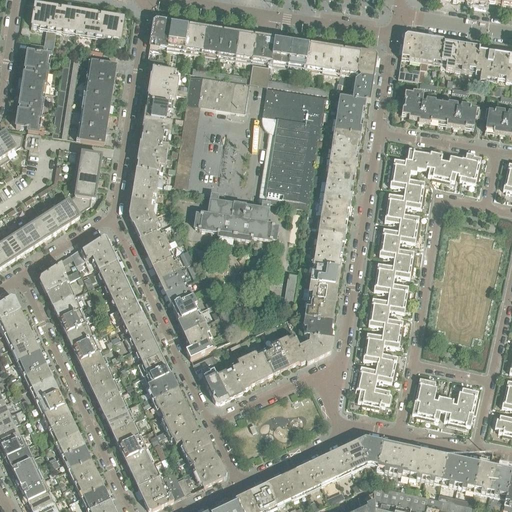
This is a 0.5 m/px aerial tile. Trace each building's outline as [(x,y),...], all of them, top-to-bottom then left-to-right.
[(486,5),(487,0),(465,0),(465,5),(466,7),(470,8),(472,6),(479,7),(480,9),(484,10),(486,8),(486,5)] [(511,0),(487,0),(486,5),(487,5),(488,6),(493,7),(495,7),(496,7),(511,9),(511,0)] [(75,36),(79,15),(35,8),(31,29),(47,32),(46,34),(48,34),(49,32),(62,34),(62,37),(64,37),(65,35),(75,36)] [(120,43),(124,22),(79,15),(75,36),(86,38),(85,40),(88,41),(88,38),(102,40),(101,43),(103,43),(104,41),(110,42),(120,43)] [(167,52),(171,26),(156,23),(153,25),(149,50),(160,52),(160,51),(167,52)] [(201,59),(205,31),(171,26),(167,52),(166,53),(182,56),(182,59),(185,60),(185,56),(201,59)] [(234,64),(239,37),(205,31),(201,59),(217,61),(216,65),(217,65),(219,65),(219,62),(234,64)] [(261,69),(265,41),(257,40),(239,37),(234,64),(251,67),(250,70),(252,70),(252,67),(261,69)] [(440,69),(444,46),(442,44),(431,42),(418,40),(417,40),(407,38),(404,40),(401,63),(420,66),(419,72),(419,77),(419,78),(422,78),(424,68),(423,66),(440,69)] [(286,72),(291,45),(265,41),(261,69),(270,70),(269,73),(271,73),(271,70),(286,72)] [(454,74),(458,48),(451,47),(450,45),(446,44),(444,46),(440,69),(439,72),(445,72),(445,73),(454,74)] [(321,78),(325,50),(291,45),(286,72),(303,75),(302,77),(304,78),(305,78),(305,75),(321,78)] [(43,55),(44,49),(30,47),(29,53),(32,53),(43,55)] [(474,78),(478,54),(479,55),(479,52),(478,49),(474,49),(472,51),(465,50),(464,47),(460,47),(458,48),(454,74),(468,76),(474,78)] [(357,75),(358,69),(360,56),(325,50),(321,78),(336,80),(336,82),(338,83),(339,78),(340,78),(340,75),(353,78),(357,75)] [(511,71),(508,71),(510,59),(487,56),(486,55),(481,54),(480,55),(479,55),(478,54),(474,78),(474,80),(480,80),(479,85),(486,86),(486,82),(511,86),(511,76),(511,77),(511,73),(511,71)] [(46,70),(48,61),(50,61),(50,59),(42,58),(32,56),(27,55),(21,93),(45,96),(45,95),(43,94),(44,88),(46,89),(49,71),(46,70)] [(375,72),(377,60),(375,57),(360,55),(360,56),(358,69),(375,72)] [(114,66),(115,60),(103,58),(102,65),(114,66)] [(164,72),(165,64),(164,64),(148,61),(146,70),(152,71),(152,70),(164,72)] [(114,85),(115,75),(116,75),(117,69),(91,65),(89,79),(86,79),(86,81),(114,85)] [(372,88),(374,74),(375,72),(358,69),(357,75),(353,78),(353,84),(344,90),(346,92),(353,86),(352,94),(348,93),(346,102),(366,105),(370,105),(372,88)] [(178,81),(179,75),(164,72),(152,70),(152,71),(147,104),(164,107),(174,109),(176,98),(186,100),(188,90),(181,89),(180,93),(177,92),(179,82),(178,81)] [(417,85),(419,78),(419,77),(410,76),(401,75),(399,74),(397,82),(401,83),(417,85)] [(186,100),(185,108),(216,113),(214,121),(217,122),(217,125),(228,126),(229,116),(244,118),(244,117),(242,116),(247,90),(249,90),(249,89),(190,80),(188,90),(186,100)] [(112,98),(114,85),(86,81),(86,83),(88,83),(86,95),(84,95),(83,98),(86,99),(84,111),(81,111),(81,112),(109,116),(111,103),(111,104),(112,98)] [(437,128),(441,105),(426,102),(425,105),(422,105),(423,96),(418,96),(419,92),(416,91),(416,95),(412,95),(412,97),(405,96),(401,118),(409,120),(408,122),(417,123),(417,126),(423,127),(424,126),(437,128)] [(315,160),(317,149),(320,132),(321,130),(323,117),(324,115),(326,102),(304,98),(266,92),(262,121),(262,125),(262,128),(264,131),(266,134),(269,136),(267,153),(272,154),(267,186),(264,206),(274,207),(276,207),(307,213),(309,199),(312,182),(316,183),(316,182),(316,180),(313,179),(313,176),(315,165),(319,166),(320,162),(315,162),(315,160)] [(41,122),(43,104),(41,104),(42,98),(44,98),(45,96),(21,93),(15,130),(25,132),(28,133),(27,136),(38,137),(39,132),(37,131),(39,122),(41,122)] [(360,139),(366,105),(346,102),(340,101),(337,117),(334,134),(334,135),(360,139)] [(172,115),(173,109),(174,109),(164,107),(147,104),(142,138),(168,142),(168,136),(170,137),(172,126),(173,115),(172,115)] [(511,139),(511,115),(495,113),(487,112),(486,114),(478,113),(477,112),(478,110),(441,105),(437,128),(452,130),(452,131),(458,132),(458,131),(473,134),(475,121),(486,123),(484,135),(499,138),(499,139),(505,140),(505,139),(511,139)] [(107,129),(109,116),(81,112),(81,114),(83,115),(81,127),(79,126),(78,130),(81,130),(79,142),(77,142),(76,144),(104,148),(106,135),(107,130),(107,129)] [(21,149),(23,139),(8,136),(6,137),(5,135),(0,138),(0,148),(9,163),(9,162),(7,158),(21,149)] [(355,172),(360,139),(334,135),(332,151),(329,168),(355,172)] [(38,152),(40,140),(39,140),(28,138),(27,139),(27,140),(25,150),(26,151),(29,151),(37,152),(38,152)] [(166,160),(168,149),(167,149),(168,143),(168,142),(142,138),(136,172),(162,176),(163,170),(165,170),(166,160)] [(0,168),(9,163),(0,148),(0,168)] [(429,164),(430,160),(431,156),(431,154),(413,151),(413,153),(409,152),(407,160),(406,160),(405,163),(402,163),(402,164),(417,166),(417,172),(426,173),(426,171),(428,164),(429,164)] [(267,186),(272,154),(267,153),(261,185),(267,186)] [(100,170),(101,159),(81,156),(77,155),(75,166),(100,170)] [(440,185),(445,165),(441,164),(442,158),(431,156),(430,160),(429,164),(428,164),(426,171),(429,171),(427,180),(432,181),(431,183),(440,185)] [(482,166),(480,166),(481,161),(474,160),(474,159),(466,157),(465,163),(462,162),(462,163),(460,170),(480,175),(482,166)] [(458,178),(460,170),(462,163),(450,160),(448,166),(445,165),(440,185),(449,187),(450,185),(454,186),(456,177),(458,178)] [(417,172),(417,166),(402,164),(394,163),(393,168),(391,167),(390,176),(410,179),(410,175),(416,176),(417,172)] [(98,181),(100,170),(75,166),(73,177),(98,181)] [(511,168),(508,167),(507,172),(505,171),(503,180),(511,181),(511,168)] [(350,205),(355,172),(329,168),(326,184),(324,201),(350,205)] [(478,184),(480,175),(460,170),(458,178),(458,180),(460,180),(459,185),(462,186),(462,187),(466,188),(466,186),(475,188),(476,184),(478,184)] [(162,191),(163,182),(158,182),(159,176),(162,176),(136,172),(132,202),(154,206),(157,190),(162,191)] [(408,187),(409,183),(410,179),(390,176),(389,185),(390,186),(389,190),(398,191),(398,193),(402,194),(402,192),(405,192),(405,187),(408,187)] [(96,191),(98,181),(73,177),(72,188),(96,191)] [(511,181),(503,180),(501,189),(503,189),(502,194),(506,195),(505,196),(509,197),(510,196),(511,196),(511,181)] [(424,200),(426,191),(423,190),(424,186),(416,184),(416,183),(412,182),(411,184),(409,183),(408,187),(405,187),(405,192),(404,196),(424,200)] [(94,203),(96,191),(72,188),(76,189),(75,200),(72,201),(75,206),(79,204),(84,213),(89,209),(90,202),(94,203)] [(40,200),(48,194),(46,191),(38,196),(40,200)] [(423,209),(424,200),(404,196),(403,200),(402,206),(406,206),(405,210),(407,211),(407,213),(411,213),(411,211),(420,213),(421,208),(423,209)] [(406,206),(402,206),(403,200),(401,200),(401,198),(397,197),(397,199),(388,198),(388,202),(385,202),(384,211),(404,214),(405,210),(406,206)] [(267,227),(270,207),(264,206),(263,206),(262,212),(245,209),(245,208),(243,208),(243,207),(240,206),(236,205),(236,207),(234,207),(217,205),(218,199),(211,198),(210,206),(208,217),(203,217),(202,218),(201,218),(201,219),(197,219),(195,231),(199,232),(198,233),(200,233),(200,234),(219,237),(218,240),(246,244),(247,245),(250,245),(251,245),(251,242),(270,245),(270,244),(271,244),(271,243),(276,244),(276,243),(276,241),(278,231),(274,230),(274,229),(272,229),(272,228),(267,227)] [(77,217),(84,213),(79,204),(75,206),(72,201),(60,209),(58,208),(70,227),(79,220),(77,217)] [(345,239),(350,205),(324,201),(321,218),(319,235),(345,239)] [(160,233),(155,220),(154,220),(153,217),(154,206),(132,202),(129,218),(130,222),(140,244),(161,234),(160,233)] [(70,227),(58,208),(49,213),(48,211),(47,212),(61,233),(70,227)] [(403,222),(404,218),(404,214),(384,211),(383,220),(385,220),(384,225),(393,226),(392,228),(396,229),(397,227),(399,227),(400,222),(403,222)] [(61,233),(47,212),(38,217),(52,238),(61,233)] [(52,238),(38,217),(38,218),(40,222),(32,227),(30,223),(29,223),(43,244),(52,238)] [(419,234),(420,225),(418,225),(419,220),(410,219),(410,217),(406,217),(406,219),(404,218),(403,222),(400,222),(399,227),(398,231),(419,234)] [(43,244),(29,223),(20,229),(34,250),(43,244)] [(181,240),(178,234),(174,227),(170,229),(173,237),(175,243),(181,240)] [(34,250),(20,229),(11,235),(25,256),(34,250)] [(417,243),(419,234),(398,231),(398,235),(397,239),(400,239),(400,245),(402,245),(402,247),(406,248),(406,246),(415,248),(415,243),(417,243)] [(400,245),(400,239),(397,239),(398,235),(395,235),(396,233),(392,232),(391,234),(383,233),(382,237),(380,237),(379,246),(399,249),(400,245)] [(167,246),(161,234),(140,244),(152,270),(173,260),(167,246)] [(25,256),(11,235),(2,241),(15,262),(25,256)] [(339,273),(345,239),(319,235),(316,251),(314,269),(339,273)] [(117,265),(112,254),(109,248),(106,242),(103,240),(84,253),(83,250),(70,258),(76,269),(78,273),(83,270),(81,266),(84,264),(89,274),(96,270),(98,273),(117,265)] [(15,262),(2,241),(0,241),(0,257),(6,268),(15,262)] [(398,257),(398,253),(399,249),(379,246),(377,255),(379,255),(379,260),(387,261),(387,263),(391,263),(391,262),(394,262),(395,256),(398,257)] [(413,269),(415,260),(413,260),(413,255),(405,254),(405,252),(401,252),(401,254),(398,253),(398,257),(395,256),(394,262),(393,266),(413,269)] [(187,254),(179,258),(186,271),(188,270),(193,267),(187,254)] [(186,287),(173,260),(152,270),(165,297),(186,287)] [(129,291),(117,265),(98,273),(110,300),(129,291)] [(412,278),(413,269),(393,266),(392,270),(392,273),(395,274),(394,280),(397,280),(396,282),(400,283),(401,281),(409,282),(410,278),(412,278)] [(193,267),(188,270),(191,277),(193,276),(196,282),(196,283),(200,281),(193,267)] [(394,284),(394,280),(395,274),(392,273),(392,270),(390,270),(390,268),(386,267),(386,269),(377,267),(377,272),(375,272),(373,281),(394,284)] [(70,285),(61,268),(41,281),(40,284),(46,298),(47,298),(53,310),(74,300),(68,286),(70,285)] [(334,307),(339,273),(314,269),(311,286),(308,303),(334,307)] [(294,301),(296,290),(297,284),(298,278),(289,277),(288,281),(289,281),(287,281),(284,302),(286,302),(285,303),(284,307),(288,307),(287,312),(292,313),(294,301)] [(392,292),(393,288),(394,284),(373,281),(372,290),(374,290),(373,295),(382,296),(381,298),(386,298),(386,296),(388,297),(389,292),(392,292)] [(408,304),(409,295),(407,295),(408,290),(400,289),(400,287),(396,286),(395,288),(393,288),(392,292),(389,292),(388,297),(388,301),(408,304)] [(199,314),(194,305),(197,304),(195,299),(192,301),(186,287),(165,297),(178,324),(199,314)] [(195,300),(207,294),(205,290),(193,296),(195,300)] [(142,317),(134,302),(129,291),(110,300),(123,326),(142,317)] [(21,315),(15,301),(11,300),(0,306),(0,329),(4,338),(26,328),(21,316),(21,315)] [(87,327),(75,300),(74,300),(53,310),(65,337),(87,327)] [(407,313),(408,304),(388,301),(387,305),(386,309),(390,310),(389,315),(391,315),(391,317),(395,318),(395,316),(404,317),(404,313),(407,313)] [(389,315),(390,310),(386,309),(387,305),(385,304),(385,303),(381,302),(380,304),(372,302),(371,307),(369,306),(368,315),(388,319),(389,315)] [(330,334),(334,307),(308,303),(305,321),(304,328),(306,330),(307,330),(306,338),(306,339),(310,340),(310,339),(330,342),(331,336),(330,334)] [(211,341),(205,328),(205,327),(199,314),(178,324),(191,351),(211,341)] [(387,327),(387,323),(388,319),(368,315),(366,324),(369,325),(368,329),(376,331),(376,332),(380,333),(381,331),(383,331),(384,326),(387,327)] [(154,344),(147,328),(142,317),(123,326),(129,339),(124,342),(130,355),(135,352),(154,344)] [(403,339),(404,330),(402,329),(403,325),(394,324),(394,322),(390,321),(390,323),(387,323),(387,327),(384,326),(383,331),(382,335),(403,339)] [(101,356),(88,327),(87,327),(65,337),(79,366),(101,356)] [(39,355),(32,340),(26,328),(4,338),(17,365),(39,355)] [(280,340),(274,329),(270,331),(273,337),(276,342),(280,340)] [(273,337),(270,331),(263,334),(266,340),(273,337)] [(401,348),(403,339),(382,335),(382,340),(381,344),(384,344),(383,350),(386,350),(385,352),(390,352),(390,351),(398,352),(399,348),(401,348)] [(383,354),(383,350),(384,344),(381,344),(382,340),(379,339),(380,337),(375,337),(375,338),(367,337),(366,342),(364,341),(362,350),(383,354)] [(120,344),(117,338),(110,341),(113,347),(117,345),(120,344)] [(306,365),(298,350),(297,348),(299,346),(298,343),(295,344),(293,339),(278,346),(262,354),(273,378),(280,375),(298,366),(300,367),(306,365)] [(333,342),(330,342),(310,339),(310,340),(309,345),(298,350),(306,365),(307,367),(331,356),(333,342)] [(190,363),(216,351),(216,350),(211,341),(191,351),(185,354),(190,363)] [(250,348),(247,342),(240,346),(242,350),(244,350),(244,351),(250,348)] [(166,370),(159,354),(154,344),(135,352),(148,378),(166,370)] [(122,359),(119,352),(120,351),(117,345),(113,347),(119,360),(122,359)] [(382,362),(382,358),(383,354),(362,350),(361,359),(363,360),(362,364),(371,365),(371,367),(375,368),(375,366),(378,366),(379,361),(382,362)] [(273,378),(262,354),(246,361),(230,369),(232,372),(243,395),(248,392),(249,390),(267,381),(273,378)] [(52,382),(39,355),(17,365),(30,393),(52,382)] [(114,383),(101,356),(79,366),(92,394),(114,383)] [(398,365),(396,365),(397,360),(389,359),(389,357),(385,356),(384,358),(382,358),(382,362),(379,361),(378,366),(377,370),(396,374),(398,365)] [(219,370),(213,358),(207,360),(209,366),(213,373),(219,370)] [(209,366),(207,360),(192,368),(195,373),(209,366)] [(148,389),(164,381),(170,378),(166,370),(148,378),(144,380),(148,389)] [(394,383),(396,374),(377,370),(376,374),(375,380),(377,380),(376,384),(379,384),(378,386),(382,387),(383,385),(391,387),(392,383),(394,383)] [(375,380),(376,374),(373,373),(373,371),(369,371),(369,372),(360,371),(359,375),(357,375),(355,383),(375,388),(376,384),(377,380),(375,380)] [(243,396),(243,395),(232,372),(216,379),(214,374),(213,374),(209,376),(210,378),(203,381),(215,408),(219,408),(225,405),(230,403),(237,399),(243,396)] [(15,380),(12,375),(7,377),(11,385),(18,381),(17,379),(15,380)] [(184,407),(170,378),(164,381),(148,389),(147,389),(149,393),(147,394),(157,415),(159,414),(161,418),(184,407)] [(65,409),(52,382),(30,393),(43,420),(65,409)] [(434,400),(436,391),(434,390),(435,386),(432,385),(432,383),(428,382),(428,384),(419,382),(418,387),(416,386),(414,396),(434,400)] [(121,398),(114,384),(114,383),(92,394),(105,422),(127,412),(121,398)] [(369,411),(373,392),(375,392),(375,388),(355,383),(353,392),(356,393),(355,396),(359,397),(357,406),(362,407),(361,409),(369,411)] [(511,385),(507,385),(506,389),(504,389),(502,397),(511,399),(511,385)] [(389,409),(391,400),(389,399),(390,395),(381,393),(381,391),(377,391),(377,392),(375,392),(373,392),(369,411),(379,413),(379,410),(384,411),(385,408),(389,409)] [(479,400),(477,400),(478,395),(469,393),(470,391),(466,391),(465,392),(462,392),(461,396),(459,396),(457,405),(477,410),(479,400)] [(424,423),(429,403),(433,404),(434,400),(414,396),(412,404),(414,405),(414,407),(411,418),(416,419),(416,421),(424,423)] [(511,399),(502,397),(500,406),(502,407),(501,411),(509,413),(509,415),(511,415),(511,399)] [(25,400),(20,402),(24,411),(30,409),(28,405),(26,402),(25,400)] [(443,416),(446,402),(443,401),(438,400),(437,404),(433,404),(429,403),(424,423),(433,425),(434,422),(438,423),(440,415),(443,416)] [(456,430),(461,410),(456,408),(453,408),(453,404),(448,402),(446,402),(443,416),(445,416),(443,425),(448,426),(447,428),(456,430)] [(472,420),(473,417),(475,418),(477,410),(457,405),(456,408),(461,410),(456,430),(465,432),(465,429),(470,430),(472,420)] [(0,422),(10,418),(5,407),(0,409),(0,422)] [(194,427),(184,407),(161,418),(164,423),(161,424),(164,429),(166,434),(156,438),(161,448),(164,446),(162,442),(168,439),(171,444),(173,443),(175,447),(181,445),(198,437),(194,427)] [(77,436),(65,409),(43,420),(55,447),(77,436)] [(140,439),(130,416),(127,412),(105,422),(119,450),(140,439)] [(15,429),(18,427),(15,421),(16,420),(14,416),(10,418),(0,422),(0,436),(15,430),(15,429)] [(511,441),(511,434),(511,421),(511,422),(511,421),(511,419),(508,419),(508,421),(499,419),(498,423),(496,423),(494,432),(498,433),(498,436),(502,437),(502,439),(511,441)] [(20,440),(15,430),(0,436),(0,449),(1,449),(1,450),(20,440)] [(40,444),(35,433),(30,435),(35,446),(40,444)] [(217,463),(210,449),(204,436),(204,437),(201,436),(201,435),(198,437),(181,445),(183,449),(180,450),(184,460),(182,461),(182,460),(178,462),(180,467),(184,465),(186,462),(189,470),(192,469),(194,474),(217,463)] [(90,463),(77,436),(55,447),(68,474),(90,463)] [(154,450),(159,447),(157,443),(145,449),(140,439),(119,450),(132,478),(153,467),(147,453),(154,450)] [(5,461),(27,450),(22,440),(20,440),(1,450),(3,454),(1,455),(5,461)] [(376,470),(382,445),(365,441),(359,444),(364,455),(361,456),(367,467),(376,470)] [(367,467),(361,456),(364,455),(359,444),(325,460),(336,482),(367,467)] [(408,481),(415,452),(382,445),(376,470),(375,474),(408,481)] [(159,447),(154,450),(161,463),(166,461),(165,458),(163,453),(160,447),(159,447)] [(33,462),(27,450),(5,461),(7,467),(9,466),(12,472),(33,462)] [(441,488),(447,459),(415,452),(408,481),(441,488)] [(473,495),(479,466),(447,459),(441,488),(473,495)] [(336,482),(325,460),(296,474),(306,496),(336,482)] [(38,473),(33,462),(12,472),(14,476),(12,477),(15,484),(38,473)] [(103,490),(90,463),(68,474),(81,501),(103,490)] [(224,478),(217,463),(194,474),(193,475),(190,476),(177,483),(185,500),(191,497),(186,487),(191,485),(189,481),(191,480),(193,479),(194,477),(198,487),(201,485),(203,491),(223,482),(223,481),(224,478)] [(505,502),(511,473),(479,466),(473,495),(505,502)] [(160,481),(153,467),(132,478),(137,489),(136,489),(147,511),(158,511),(185,500),(177,483),(173,475),(160,481)] [(43,485),(38,473),(15,484),(18,490),(20,489),(22,494),(43,485)] [(511,511),(511,473),(505,502),(503,508),(511,510),(510,511),(511,511)] [(299,499),(306,496),(296,474),(265,488),(276,510),(291,503),(295,511),(294,511),(295,511),(297,511),(294,505),(301,502),(299,499)] [(373,489),(374,485),(366,483),(364,487),(367,491),(373,489)] [(48,496),(48,495),(43,485),(22,494),(24,499),(23,500),(26,506),(48,496)] [(271,511),(276,510),(265,488),(235,502),(240,511),(271,511)] [(394,511),(399,495),(373,489),(374,494),(374,511),(394,511)] [(114,511),(109,502),(103,490),(81,501),(86,511),(114,511)] [(374,511),(374,494),(356,502),(354,497),(339,504),(341,509),(334,511),(374,511)] [(424,511),(427,501),(399,495),(394,511),(424,511)] [(42,511),(54,507),(48,496),(26,506),(28,511),(30,511),(42,511)] [(336,505),(334,499),(327,502),(330,508),(336,505)] [(456,511),(458,507),(453,506),(444,505),(427,501),(424,511),(456,511)] [(240,511),(235,502),(231,504),(229,506),(216,511),(240,511)]
